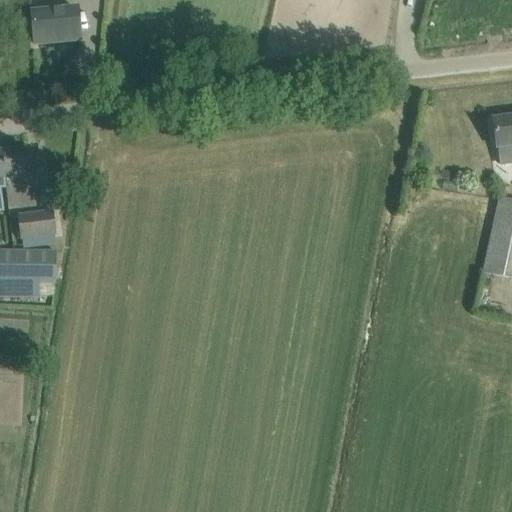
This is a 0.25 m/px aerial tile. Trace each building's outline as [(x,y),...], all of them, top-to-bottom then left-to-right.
[(77,9),(32,13),(35,45),(53,43),(53,38),(79,35),(77,9)] [(511,162),(511,118),(493,121),(497,149),(500,164),(511,162)] [(0,150),(0,152),(4,179),(33,175),(30,147),(0,150)] [(511,202),(499,200),(484,274),(511,280),(511,202)] [(53,211),(17,215),(20,241),(56,237),(53,211)] [(55,285),(56,252),(0,251),(0,298),(38,299),(39,285),(55,285)]
